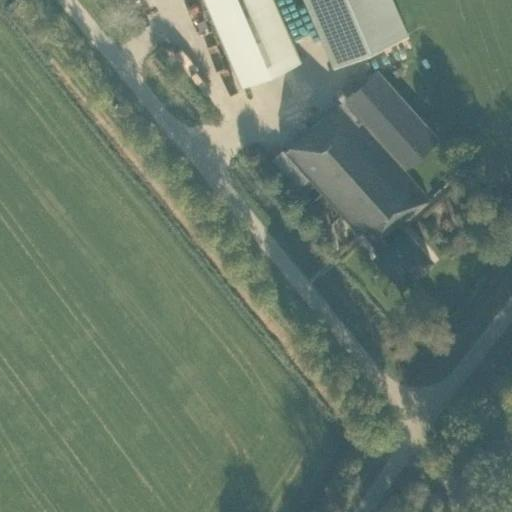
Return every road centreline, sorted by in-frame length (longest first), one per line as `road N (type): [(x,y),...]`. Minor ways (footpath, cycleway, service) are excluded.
road 1 (unclassified): [(419,424),(67,0)]
road 2 (unclassified): [(419,424),(511,304)]
